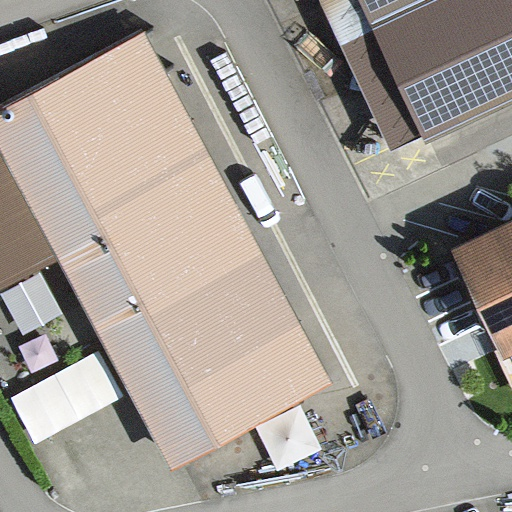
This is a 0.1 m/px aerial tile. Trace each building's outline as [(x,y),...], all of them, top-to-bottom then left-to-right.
[(511,0),(367,0),(428,129),(511,90),(511,0)] [(0,115),(0,122),(68,246),(189,464),(341,380),(149,33),(0,115)] [(0,283),(68,246),(0,122),(0,283)] [(511,224),(464,246),(511,352),(511,224)] [(30,290),(69,368),(103,351),(64,273),(30,290)] [(17,397),(40,445),(130,402),(107,354),(17,397)]
